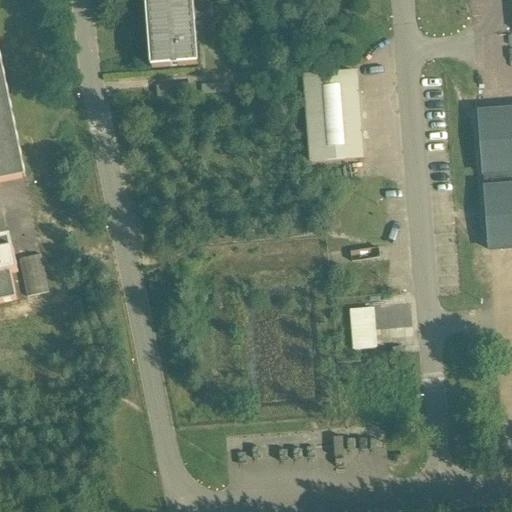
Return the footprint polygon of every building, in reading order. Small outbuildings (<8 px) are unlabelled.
[(197,65),(195,40),(192,0),(145,0),(151,69),(197,65)] [(0,183),(25,178),(0,56),(0,183)] [(362,159),(356,73),(304,77),(311,163),(362,159)] [(511,111),(478,114),(483,176),(485,176),(485,174),(511,171),(511,111)] [(511,171),(485,174),(485,176),(486,189),(484,189),(488,251),(511,249),(511,171)] [(0,303),(16,301),(11,274),(18,273),(13,249),(10,250),(8,239),(0,240),(0,303)] [(19,260),(27,298),(48,293),(40,255),(19,260)]
